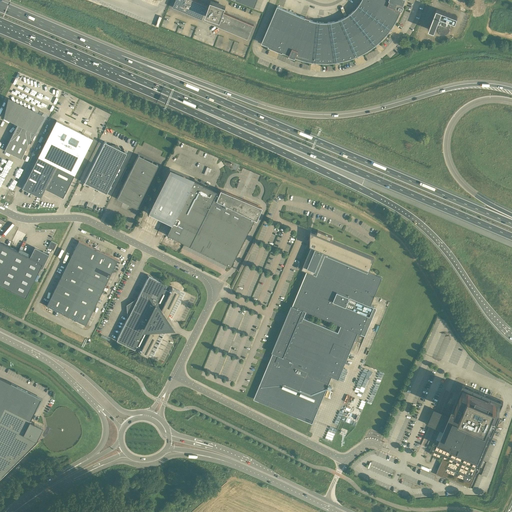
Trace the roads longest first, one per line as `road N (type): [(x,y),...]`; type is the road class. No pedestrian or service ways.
road 1 (motorway): [(156,87),(418,222),(511,333)]
road 2 (motorway): [(511,224),(119,58)]
road 3 (motorway): [(511,89),(462,85),(350,115),(302,115),(119,58)]
road 4 (motorway): [(156,87),(511,236)]
road 5 (unclassified): [(0,208),(31,219),(85,219),(207,281),(209,303),(173,375)]
road 6 (unclassified): [(273,0),(255,52),(314,74),(379,57),(418,0)]
road 7 (motorway): [(511,214),(457,180),(445,144),(466,106),(511,101)]
road 8 (unclassified): [(173,375),(343,460)]
road 9 (motorway): [(0,21),(156,87)]
road 10 (tertiary): [(130,413),(70,365),(0,329)]
road 11 (primary): [(193,454),(336,511)]
road 12 (motorway): [(119,58),(0,7)]
road 13 (primary): [(325,500),(213,446)]
road 14 (tertiary): [(0,336),(41,356),(97,406)]
